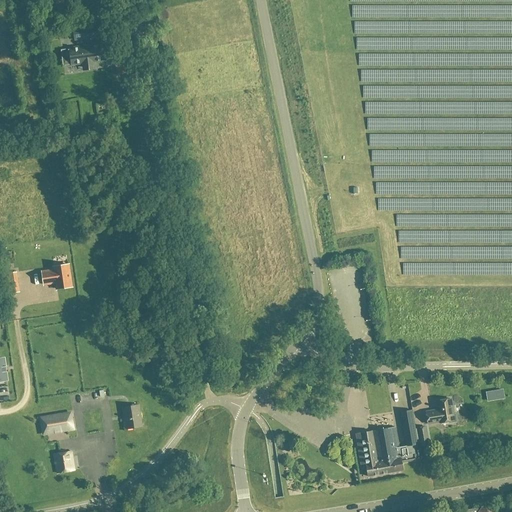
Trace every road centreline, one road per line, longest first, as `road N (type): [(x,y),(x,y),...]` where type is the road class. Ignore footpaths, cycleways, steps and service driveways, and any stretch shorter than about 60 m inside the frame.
road 1 (unclassified): [(299,341),(318,292),(260,0)]
road 2 (unclassified): [(299,341),(360,367),(511,366)]
road 3 (tertiary): [(342,511),(511,484)]
